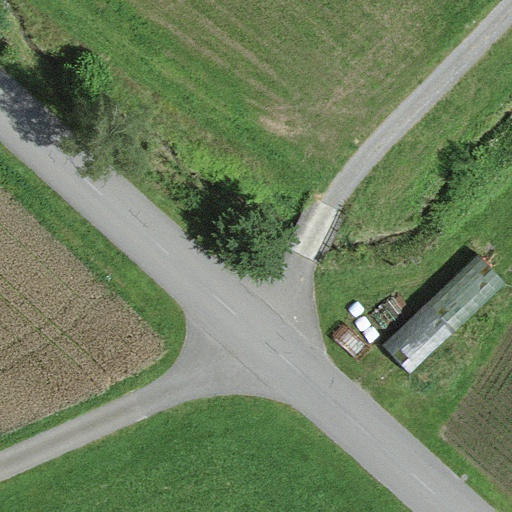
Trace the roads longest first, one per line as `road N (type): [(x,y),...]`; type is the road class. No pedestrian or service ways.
road 1 (unclassified): [(0,109),(450,511)]
road 2 (track): [(511,16),(339,209),(304,264),(272,356)]
road 3 (track): [(0,478),(272,356)]
